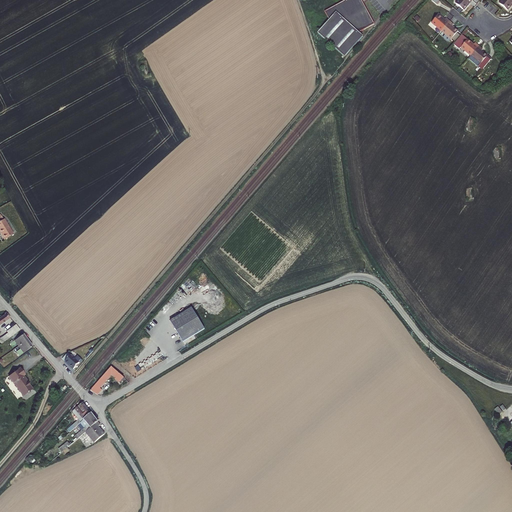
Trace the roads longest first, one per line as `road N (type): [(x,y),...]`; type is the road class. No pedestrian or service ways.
road 1 (residential): [(485,381),(425,341),(383,288),(356,277),(266,307),(95,407)]
road 2 (track): [(325,81),(71,380)]
